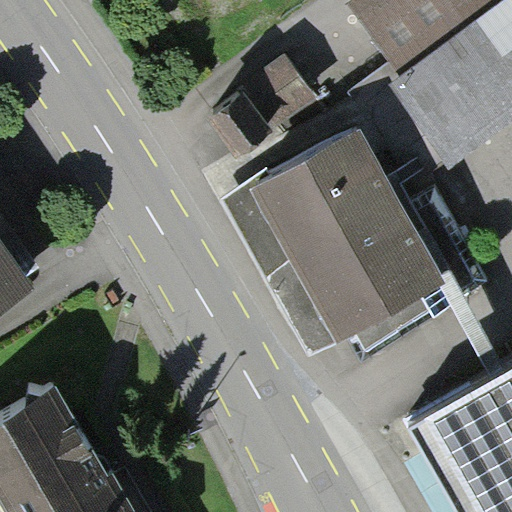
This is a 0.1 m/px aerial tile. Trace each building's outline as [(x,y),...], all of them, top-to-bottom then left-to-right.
[(511,0),(359,0),(352,5),(394,62),(345,95),(360,119),(229,204),(318,354),(353,332),(365,355),(487,275),(427,181),(511,121),(511,0)] [(248,153),(327,90),(293,48),(214,110),(248,153)] [(0,294),(28,276),(0,235),(0,294)] [(511,365),(511,372),(412,429),(458,511),(511,511),(511,356),(508,359),(511,365)] [(129,511),(57,387),(0,419),(0,511),(129,511)]
